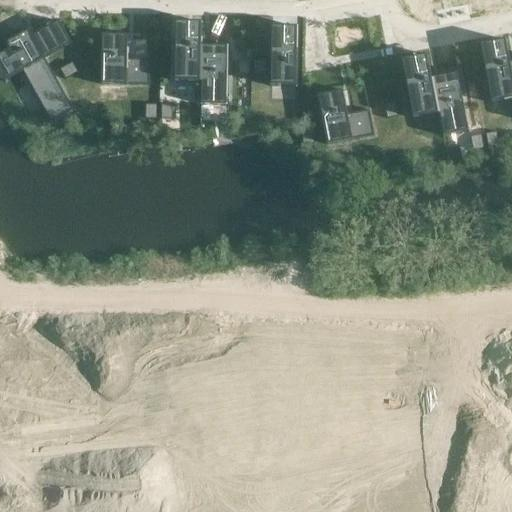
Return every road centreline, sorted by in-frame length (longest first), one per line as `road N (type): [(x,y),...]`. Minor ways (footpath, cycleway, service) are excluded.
road 1 (residential): [(459,311),(163,323),(0,305)]
road 2 (residential): [(20,4),(306,10),(366,0)]
road 3 (residential): [(459,311),(484,511)]
road 4 (residential): [(386,0),(396,24),(419,36),(511,20)]
